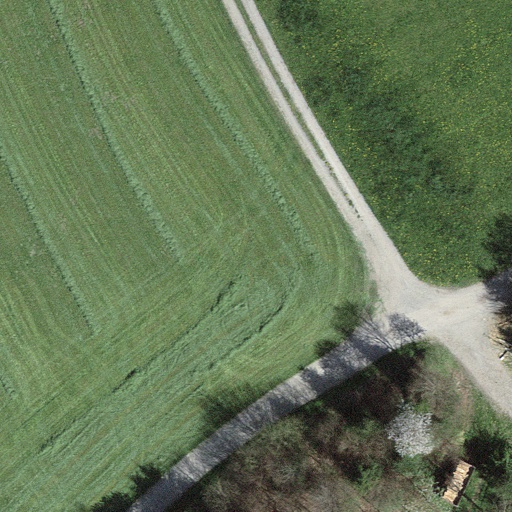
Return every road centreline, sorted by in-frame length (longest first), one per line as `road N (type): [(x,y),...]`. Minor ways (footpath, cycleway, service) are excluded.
road 1 (track): [(236,0),(303,132),(415,319),(511,384)]
road 2 (track): [(511,288),(415,319),(259,416),(144,511)]
